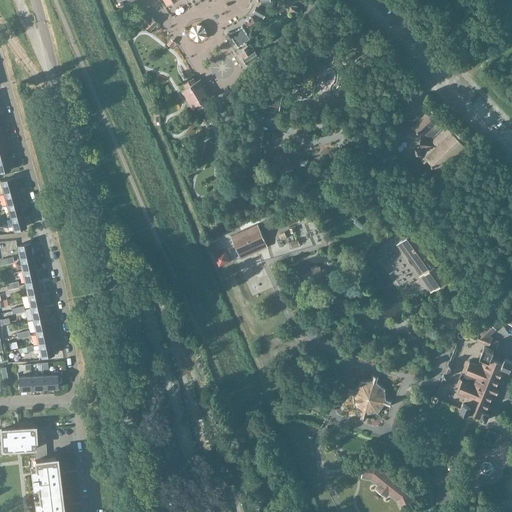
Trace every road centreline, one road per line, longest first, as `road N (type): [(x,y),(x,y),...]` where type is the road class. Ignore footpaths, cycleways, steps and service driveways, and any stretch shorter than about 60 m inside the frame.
road 1 (unclassified): [(134,511),(101,243),(34,0)]
road 2 (residential): [(0,64),(62,299),(71,398)]
